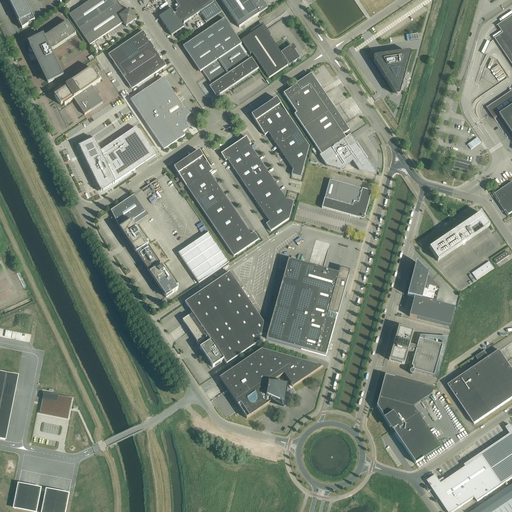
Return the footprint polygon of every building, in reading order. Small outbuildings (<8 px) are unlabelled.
[(7,0),(22,29),(29,25),(28,24),(35,21),(24,0),(7,0)] [(91,0),(69,15),(79,30),(119,4),(115,0),(91,0)] [(171,9),(159,18),(164,26),(165,26),(165,25),(166,24),(168,27),(166,28),(171,36),(175,34),(184,28),(181,23),(183,22),(184,23),(211,5),(213,4),(210,0),(174,0),(180,8),(178,9),(175,11),(177,12),(174,14),(171,9)] [(220,0),(239,28),(259,14),(267,8),(261,0),(220,0)] [(125,13),(119,4),(79,30),(90,45),(123,23),(126,27),(136,20),(129,10),(125,13)] [(492,104),(487,108),(494,120),(497,118),(500,116),(511,133),(511,18),(500,26),(501,26),(502,25),(511,40),(511,106),(500,115),(492,104)] [(183,47),(200,72),(202,71),(206,77),(212,85),(210,86),(209,87),(216,97),(217,97),(258,69),(251,59),(249,60),(245,54),(239,46),(242,44),(225,19),(183,47)] [(33,37),(29,52),(30,52),(31,53),(32,53),(36,60),(37,60),(48,83),(62,77),(50,51),(52,50),(55,49),(58,47),(76,35),(67,22),(48,35),(47,36),(45,37),(44,37),(42,37),(41,38),(39,38),(37,38),(36,38),(34,38),(33,37)] [(291,48),(290,47),(281,53),(263,26),(241,41),(250,54),(252,53),(269,79),(289,65),(289,66),(300,58),(294,50),(292,47),(291,48)] [(108,55),(116,67),(151,43),(150,42),(151,41),(149,39),(147,40),(146,38),(147,38),(143,32),(108,55)] [(154,49),(151,43),(116,67),(124,78),(158,55),(157,53),(158,52),(157,50),(155,51),(153,49),(154,49)] [(373,60),(373,61),(374,61),(394,93),(395,95),(396,96),(397,96),(398,96),(399,96),(399,95),(400,95),(400,94),(406,72),(411,56),(411,55),(411,54),(410,54),(410,53),(409,53),(408,53),(408,52),(407,53),(383,56),(378,57),(376,57),(375,57),(374,58),(374,59),(373,59),(373,60)] [(158,55),(124,78),(132,90),(166,66),(162,60),(161,61),(160,59),(162,58),(160,56),(159,56),(158,55)] [(83,74),(65,86),(56,93),(59,98),(58,98),(60,101),(61,100),(65,105),(74,99),(85,115),(103,103),(92,87),(100,81),(92,69),(84,74),(83,74)] [(324,93),(320,87),(312,75),(284,94),(296,112),(318,97),(324,93)] [(188,129),(187,127),(186,126),(185,124),(185,123),(185,122),(186,120),(186,119),(187,117),(188,116),(189,115),(191,114),(187,109),(185,110),(163,78),(130,100),(164,150),(185,136),(183,132),(188,129)] [(324,93),(318,97),(296,112),(297,113),(294,115),(306,132),(337,112),(334,108),(328,98),(328,99),(324,93)] [(268,104),(269,106),(282,124),(290,119),(277,99),(268,104)] [(282,124),(269,106),(268,104),(260,110),(273,130),(282,124)] [(265,135),(268,133),(273,130),(260,110),(252,115),(265,135)] [(343,135),(350,130),(344,121),(343,122),(337,112),(306,132),(319,151),(343,135)] [(290,119),(282,124),(273,130),(268,133),(293,170),(291,175),(301,178),(309,147),(290,119)] [(79,147),(101,193),(116,183),(135,170),(133,167),(153,154),(155,157),(155,156),(136,128),(100,152),(93,137),(79,147)] [(340,170),(353,161),(359,170),(376,175),(376,174),(367,160),(369,159),(357,141),(355,143),(350,135),(346,138),(343,135),(319,151),(321,155),(319,156),(326,166),(340,170)] [(238,143),(238,144),(251,163),(258,158),(249,145),(251,144),(246,137),(238,143)] [(477,138),(468,145),(471,150),(481,143),(477,138)] [(229,149),(236,158),(242,168),(247,165),(251,163),(238,144),(238,143),(229,149)] [(227,160),(229,163),(236,158),(229,149),(221,154),(226,161),(227,160)] [(204,177),(209,173),(212,171),(199,151),(191,157),(204,177)] [(191,157),(189,158),(182,163),(196,182),(204,177),(191,157)] [(236,158),(229,163),(236,173),(242,168),(236,158)] [(247,165),(260,184),(272,203),(285,222),(289,219),(294,202),(286,199),(258,158),(251,163),(247,165)] [(468,174),(471,163),(455,158),(452,170),(468,174)] [(182,163),(175,168),(174,168),(187,188),(196,182),(182,163)] [(242,168),(236,173),(248,192),(260,184),(247,165),(242,168)] [(196,202),(218,187),(209,173),(204,177),(196,182),(187,188),(196,202)] [(324,199),(323,203),(322,208),(359,219),(359,218),(360,219),(361,219),(361,220),(362,220),(363,220),(364,219),(365,219),(365,218),(366,217),(366,216),(365,215),(372,192),(330,180),(324,199)] [(500,202),(499,203),(493,194),(492,194),(508,217),(505,212),(506,211),(508,215),(511,212),(511,182),(494,194),(500,202)] [(260,184),(248,192),(261,211),(272,203),(260,184)] [(206,215),(228,201),(218,187),(196,202),(206,215)] [(134,195),(110,211),(119,229),(122,233),(133,225),(148,215),(146,211),(145,212),(134,195)] [(215,229),(237,214),(228,201),(206,215),(215,229)] [(272,203),(261,211),(269,222),(266,225),(271,232),(285,222),(272,203)] [(224,243),(246,228),(237,214),(215,229),(224,243)] [(458,229),(429,249),(438,261),(489,226),(481,214),(458,229)] [(133,225),(122,233),(136,254),(137,253),(138,254),(137,255),(149,272),(150,273),(160,266),(160,265),(160,264),(149,247),(148,248),(147,246),(148,246),(133,225)] [(246,228),(224,243),(234,257),(259,240),(254,232),(251,235),(246,228)] [(191,245),(178,254),(198,284),(229,263),(209,233),(196,242),(195,240),(190,243),(191,245)] [(494,260),(497,264),(509,256),(507,252),(494,260)] [(337,274),(309,266),(288,260),(268,335),(266,339),(266,340),(301,350),(326,357),(348,276),(337,273),(337,274)] [(410,285),(407,296),(414,298),(409,317),(416,319),(416,318),(450,327),(455,308),(435,303),(439,290),(427,278),(428,274),(416,262),(410,285)] [(484,275),(486,274),(494,269),(489,262),(479,269),(484,275)] [(150,273),(149,273),(158,285),(169,278),(161,265),(150,273)] [(192,314),(182,321),(184,323),(184,324),(190,332),(196,341),(198,344),(203,340),(208,337),(211,341),(200,349),(213,368),(224,360),(226,364),(260,342),(261,338),(266,339),(268,335),(262,334),(264,323),(253,306),(230,273),(185,303),(192,314)] [(169,278),(158,285),(166,298),(178,290),(169,278)] [(411,374),(411,375),(412,375),(412,374),(413,374),(414,373),(415,371),(434,376),(435,371),(442,345),(419,339),(417,346),(409,344),(413,332),(398,327),(389,360),(404,364),(407,352),(415,354),(411,366),(412,367),(412,371),(411,371),(410,371),(410,372),(410,373),(410,374),(411,374)] [(261,350),(219,379),(221,381),(221,382),(227,390),(247,419),(270,403),(271,399),(272,399),(274,400),(274,401),(274,402),(275,402),(276,402),(276,401),(281,404),(283,413),(284,406),(285,400),(287,386),(273,384),(273,382),(284,375),(293,388),(322,368),(261,350)] [(511,369),(499,351),(489,358),(485,352),(476,358),(480,364),(448,386),(474,424),(511,398),(511,369)] [(377,405),(376,407),(379,410),(386,421),(392,430),(393,429),(395,431),(393,432),(413,460),(415,464),(416,463),(440,447),(413,407),(421,402),(421,401),(429,396),(430,396),(432,394),(432,393),(433,389),(385,376),(377,405)] [(43,403),(41,413),(67,418),(69,408),(70,409),(72,398),(65,397),(53,394),(44,393),(42,399),(42,403),(43,403)] [(439,481),(436,476),(435,475),(427,481),(433,489),(447,511),(453,511),(474,498),(477,502),(511,478),(511,427),(511,426),(507,429),(510,434),(465,465),(466,467),(445,481),(443,478),(439,481)] [(27,500),(60,487),(54,471),(20,484),(27,500)] [(511,511),(511,484),(471,511),(511,511)]
